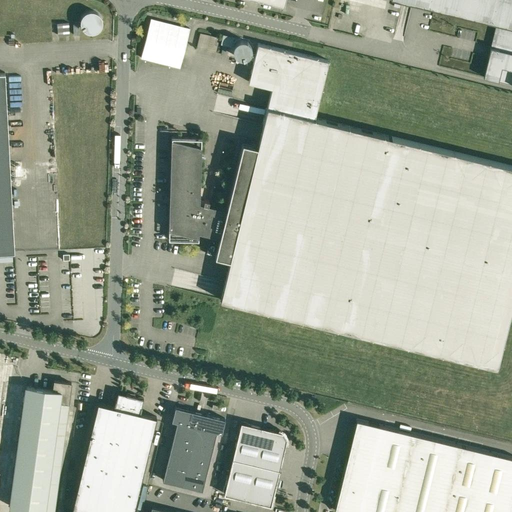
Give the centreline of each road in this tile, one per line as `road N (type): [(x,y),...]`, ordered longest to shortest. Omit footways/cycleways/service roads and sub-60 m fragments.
road 1 (unclassified): [(112,363),(126,0)]
road 2 (unclassified): [(112,363),(299,414),(311,447),(300,511)]
road 3 (unclassified): [(163,0),(352,44)]
road 4 (unknown): [(33,55),(36,245)]
